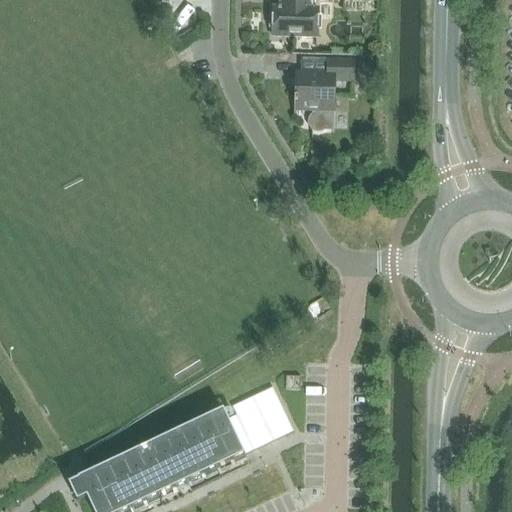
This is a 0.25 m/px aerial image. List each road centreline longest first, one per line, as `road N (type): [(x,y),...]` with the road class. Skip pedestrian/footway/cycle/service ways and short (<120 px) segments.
road 1 (residential): [(358,261),(328,252),(230,93),(224,0)]
road 2 (residential): [(358,261),(357,324),(336,363),(335,505),(323,511)]
road 3 (tertiary): [(470,202),(447,130),(449,0)]
road 4 (tertiary): [(439,511),(445,405),(468,323)]
